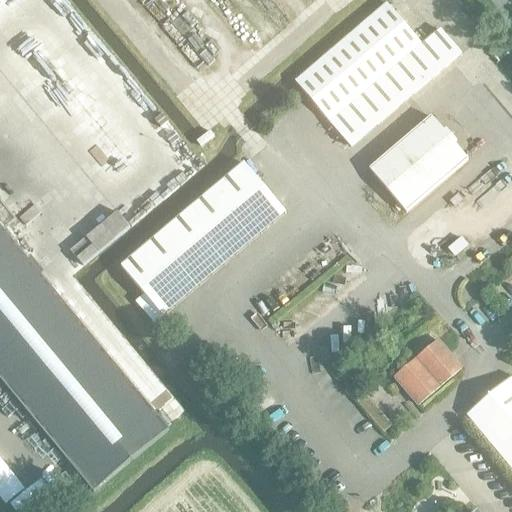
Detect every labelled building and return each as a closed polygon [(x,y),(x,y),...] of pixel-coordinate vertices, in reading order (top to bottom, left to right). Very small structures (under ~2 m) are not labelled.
[(295,82),(351,148),(460,55),(440,31),(421,46),(387,5),(295,82)] [(369,170),(406,214),(468,162),(431,118),(369,170)] [(122,268),(163,317),(286,213),(244,164),(122,268)] [(169,430),(28,260),(0,226),(0,378),(94,492),(169,430)] [(396,378),(419,405),(461,369),(437,342),(396,378)] [(511,377),(511,376),(499,386),(466,416),(511,471),(511,377)]
